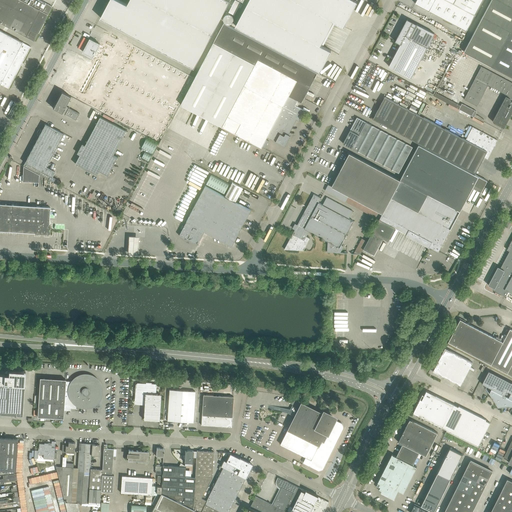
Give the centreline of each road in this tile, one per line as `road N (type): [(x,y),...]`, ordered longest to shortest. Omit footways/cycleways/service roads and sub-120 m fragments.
road 1 (tertiary): [(392,390),(275,362),(0,335)]
road 2 (tertiary): [(0,344),(275,367),(344,379),(387,399)]
road 3 (unclassified): [(246,270),(390,0)]
road 4 (unclassified): [(262,458),(218,443),(0,429)]
road 5 (unclassified): [(246,270),(0,254)]
road 6 (unknown): [(61,43),(131,79),(149,65),(135,48),(62,5)]
road 7 (unclassified): [(449,298),(406,281),(246,270)]
road 8 (unknown): [(43,77),(147,132),(171,112),(177,92),(156,76)]
road 9 (unclassified): [(0,159),(84,0)]
road 10 (unknown): [(60,167),(109,186),(131,153),(128,144),(79,128)]
road 11 (tertiary): [(449,298),(511,182)]
road 12 (unknown): [(71,260),(73,216),(36,191),(10,190),(0,199)]
